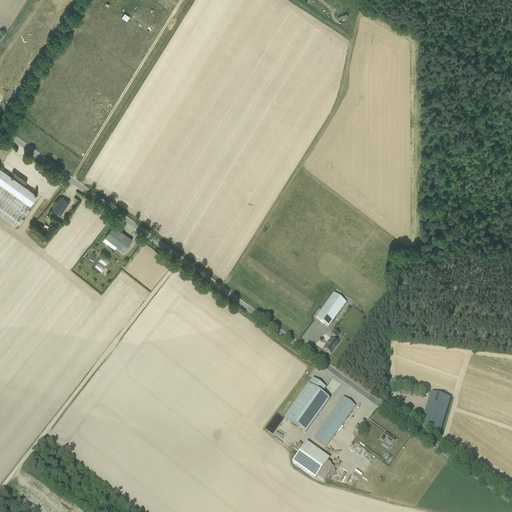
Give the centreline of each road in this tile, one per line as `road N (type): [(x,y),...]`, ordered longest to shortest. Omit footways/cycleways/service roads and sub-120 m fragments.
road 1 (unclassified): [(511,504),(0,129)]
road 2 (track): [(363,8),(335,109),(222,292)]
road 3 (track): [(179,260),(0,491)]
road 4 (track): [(419,37),(421,242)]
